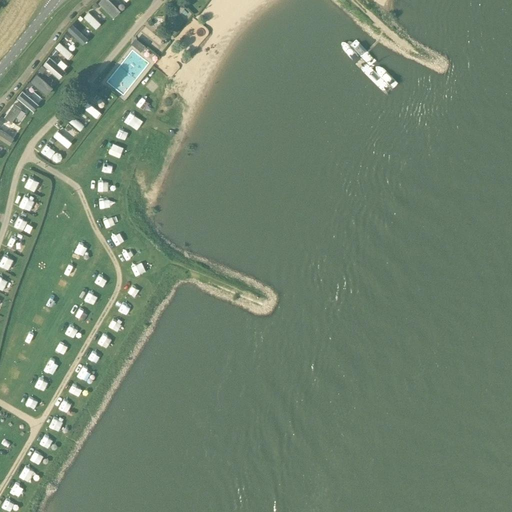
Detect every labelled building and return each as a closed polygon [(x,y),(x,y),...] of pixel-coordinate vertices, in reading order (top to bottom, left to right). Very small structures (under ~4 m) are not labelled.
[(109,0),(98,0),(113,16),(119,10),(109,0)] [(97,28),(102,22),(88,11),(83,17),(97,28)] [(82,43),(88,37),(72,22),(66,29),(82,43)] [(130,42),(141,49),(145,44),(135,36),(130,42)] [(70,59),(74,53),(58,41),(54,47),(70,59)] [(63,68),(67,64),(61,58),(56,62),(49,55),(42,62),(59,77),(65,70),(63,68)] [(34,73),(29,81),(48,92),(53,84),(34,73)] [(30,80),(22,89),(38,102),(42,98),(29,87),(33,82),(30,80)] [(33,110),(39,103),(21,89),(16,96),(33,110)] [(13,117),(21,121),(28,107),(12,99),(4,116),(12,120),(13,117)] [(96,116),(100,111),(86,99),(82,103),(96,116)] [(80,130),(84,125),(73,115),(69,120),(80,130)] [(125,121),(132,123),(134,117),(127,115),(125,121)] [(71,140),(78,132),(72,127),(69,130),(62,124),(58,129),(71,140)] [(0,137),(9,144),(14,137),(0,127),(0,137)] [(115,136),(124,139),(127,130),(118,127),(115,136)] [(57,129),(53,134),(67,146),(71,141),(57,129)] [(120,157),(124,147),(113,142),(108,152),(120,157)] [(47,143),(40,150),(49,159),(56,152),(47,143)] [(111,174),(114,164),(103,162),(101,171),(111,174)] [(28,176),(25,187),(35,190),(39,179),(28,176)] [(19,205),(29,210),(34,200),(24,195),(19,205)] [(19,216),(15,225),(24,229),(28,220),(19,216)] [(12,236),(8,243),(17,248),(20,241),(12,236)] [(74,252),(83,256),(87,247),(78,243),(74,252)] [(131,266),(135,275),(146,271),(142,261),(131,266)] [(133,282),(128,291),(136,295),(140,286),(133,282)] [(82,367),(77,375),(86,380),(91,372),(82,367)] [(38,377),(34,385),(43,389),(47,381),(38,377)] [(58,407),(67,411),(71,402),(62,398),(58,407)] [(54,416),(50,425),(61,429),(65,421),(54,416)] [(40,442),(49,447),(53,438),(44,433),(40,442)] [(24,466),(20,475),(28,478),(32,470),(24,466)] [(14,482),(9,491),(20,497),(25,487),(14,482)] [(9,509),(13,502),(5,499),(2,506),(9,509)]
